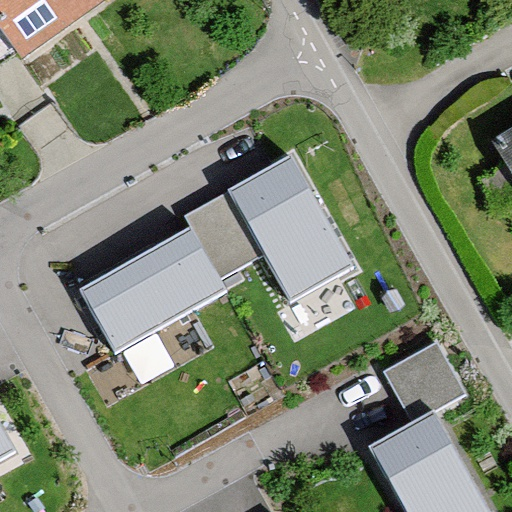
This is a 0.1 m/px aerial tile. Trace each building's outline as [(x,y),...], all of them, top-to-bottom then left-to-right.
[(0,0),(0,54),(8,66),(100,0),(0,0)] [(511,125),(478,146),(511,203),(511,125)] [(354,278),(292,167),(230,201),(292,312),(354,278)] [(193,239),(80,301),(115,364),(228,303),(193,239)] [(377,365),(407,416),(424,406),(458,386),(428,335),(377,365)] [(485,511),(424,406),(407,416),(362,442),(403,511),(485,511)] [(0,455),(10,450),(0,432),(0,455)]
